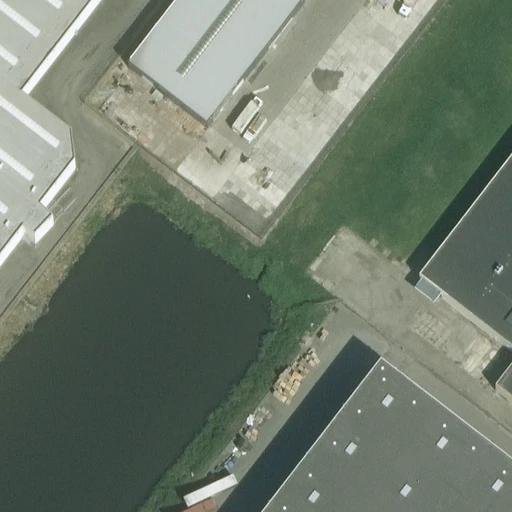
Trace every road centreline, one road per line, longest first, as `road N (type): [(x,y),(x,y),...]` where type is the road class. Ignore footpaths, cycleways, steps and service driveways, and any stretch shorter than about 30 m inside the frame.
road 1 (unknown): [(0,294),(92,169),(65,116),(63,86),(133,0)]
road 2 (unknown): [(361,0),(258,141)]
